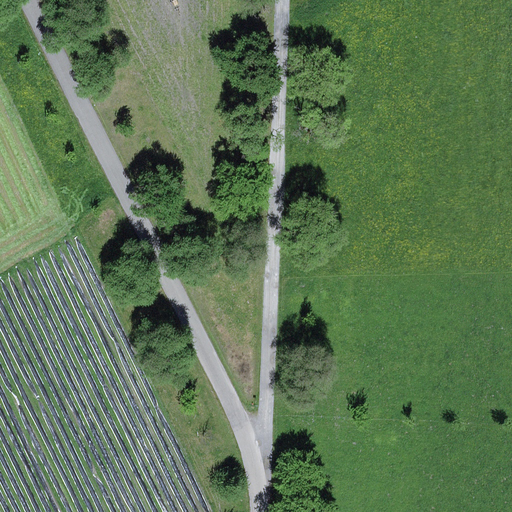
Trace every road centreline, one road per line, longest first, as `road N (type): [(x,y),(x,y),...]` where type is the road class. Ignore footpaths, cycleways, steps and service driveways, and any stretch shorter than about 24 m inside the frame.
road 1 (unclassified): [(262,511),(264,464),(33,0)]
road 2 (track): [(264,464),(280,0)]
